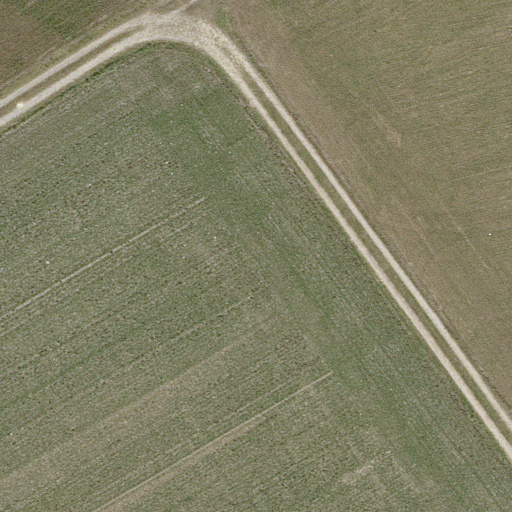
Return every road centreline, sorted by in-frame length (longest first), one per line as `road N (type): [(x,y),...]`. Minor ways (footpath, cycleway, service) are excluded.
road 1 (track): [(154,19),(198,24),(237,59),(511,423)]
road 2 (track): [(0,108),(154,19)]
